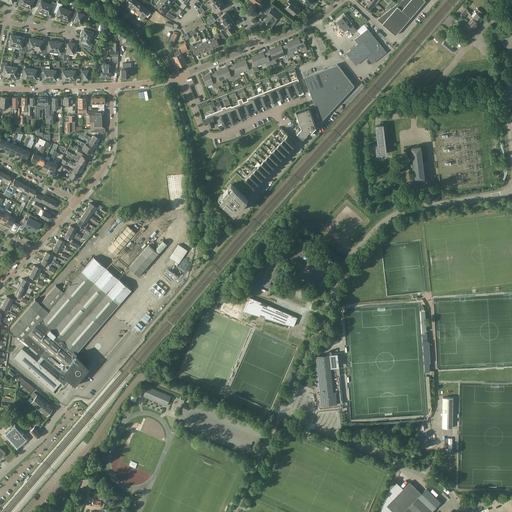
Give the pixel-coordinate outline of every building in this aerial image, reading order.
[(35,6),(37,0),(26,0),(24,7),(30,9),(32,5),(35,6)] [(43,12),(46,3),(42,1),(42,0),(37,0),(35,6),(38,7),(36,10),(43,12)] [(131,9),(137,1),(135,0),(131,0),(127,6),(131,9)] [(170,7),(170,6),(162,0),(159,0),(156,4),(160,7),(158,9),(164,14),(168,9),(165,7),(167,4),(170,7)] [(220,0),(213,6),(216,9),(214,11),(215,13),(225,6),(224,5),(222,3),(223,3),(220,0)] [(260,10),(265,4),(262,1),(263,0),(262,0),(250,0),(255,3),(254,5),(257,7),(260,10)] [(297,13),(300,9),(296,6),(298,3),(294,0),(288,0),(288,1),(291,3),(286,9),(293,15),(296,12),(297,13)] [(410,0),(409,1),(418,9),(425,1),(424,0),(410,0)] [(135,12),(141,5),(137,1),(131,9),(135,12)] [(397,6),(390,15),(403,27),(418,9),(409,1),(402,10),(397,6)] [(53,12),(56,4),(51,2),(50,4),(46,3),(43,12),(49,15),(51,11),(53,12)] [(61,18),(65,9),(61,7),(62,4),(57,2),(56,4),(53,12),(56,13),(55,16),(61,18)] [(276,22),(275,21),(280,15),(272,8),(274,6),(271,3),(266,10),(268,12),(267,14),(268,15),(264,20),(270,25),(272,27),(276,22)] [(139,15),(144,8),(141,5),(135,12),(139,15)] [(371,14),(374,11),(367,5),(365,8),(371,14)] [(72,17),(75,10),(70,8),(69,10),(65,9),(61,18),(67,21),(69,16),(72,17)] [(75,10),(72,17),(75,18),(73,21),(80,24),(84,14),(79,13),(81,10),(75,8),(75,10)] [(144,8),(139,15),(142,18),(141,19),(144,21),(147,17),(145,15),(148,11),(144,8)] [(223,23),(231,17),(229,14),(228,15),(226,12),(216,20),(218,21),(220,19),(223,23)] [(403,27),(390,15),(386,12),(377,19),(382,24),(395,35),(403,27)] [(473,17),(479,23),(483,18),(477,13),(473,17)] [(231,17),(223,23),(226,26),(223,29),(229,36),(235,31),(231,25),(235,23),(234,22),(232,20),(233,20),(231,17)] [(351,26),(343,17),(336,22),(344,31),(348,28),(352,33),(356,29),(352,24),(351,26)] [(475,27),(479,23),(473,17),(469,22),(475,27)] [(471,32),(475,27),(469,22),(465,27),(471,32)] [(372,64),(386,52),(368,29),(364,25),(357,30),(360,34),(355,39),(358,43),(346,53),(356,65),(366,57),(372,64)] [(81,35),(91,38),(92,34),(95,35),(96,29),(88,27),(87,30),(83,29),(81,35)] [(174,45),(179,34),(174,31),(169,43),(174,45)] [(511,63),(511,33),(500,40),(511,63)] [(211,39),(215,47),(219,45),(217,40),(220,39),(218,34),(215,35),(215,37),(211,39)] [(451,34),(446,39),(451,43),(456,38),(451,34)] [(15,46),(17,36),(10,35),(9,40),(6,40),(5,47),(8,48),(8,45),(15,46)] [(90,42),(91,38),(81,35),(79,41),(79,42),(79,44),(89,53),(92,43),(90,42)] [(24,51),(25,43),(23,42),(23,37),(17,36),(15,46),(19,47),(19,50),(24,51)] [(293,40),(297,50),(301,48),(302,53),(308,51),(305,44),(306,44),(304,37),(299,39),(299,38),(293,40)] [(34,49),(36,39),(29,38),(28,43),(25,43),(24,51),(26,51),(30,52),(30,49),(34,49)] [(44,54),(45,45),(42,45),(42,40),(36,39),(34,49),(38,50),(38,53),(44,54)] [(210,49),(215,47),(211,39),(208,40),(207,41),(210,49)] [(454,50),(449,46),(451,43),(446,39),(442,44),(451,53),(454,50)] [(293,51),(297,50),(293,40),(287,43),(288,44),(285,45),(290,58),(295,56),(293,51)] [(54,52),(55,42),(48,41),(48,46),(45,45),(44,54),(43,60),(46,60),(47,51),(54,52)] [(206,51),(210,49),(207,41),(202,42),(206,51)] [(63,54),(64,44),(61,44),(61,42),(55,42),(54,52),(60,53),(60,54),(63,54)] [(110,50),(110,57),(118,57),(118,51),(118,42),(113,42),(113,50),(110,50)] [(201,53),(206,51),(202,42),(198,44),(201,53)] [(64,44),(63,54),(63,61),(68,61),(69,53),(73,54),(74,43),(67,43),(67,44),(64,44)] [(183,53),(188,50),(185,44),(180,47),(183,53)] [(197,55),(201,53),(198,44),(193,46),(193,44),(190,46),(192,50),(194,49),(197,55)] [(290,58),(285,45),(282,47),(281,45),(275,48),(279,57),(283,55),(285,60),(290,58)] [(275,58),(279,57),(275,48),(269,50),(270,51),(267,52),(272,65),(277,63),(275,58)] [(269,66),(272,65),(267,52),(264,54),(263,52),(257,55),(261,64),(265,63),(267,67),(269,66)] [(178,67),(186,63),(181,53),(173,58),(178,67)] [(257,66),(261,64),(257,55),(251,57),(252,58),(249,60),(254,72),(259,70),(257,66)] [(254,72),(249,60),(246,61),(245,59),(239,62),(243,71),(247,70),(249,74),(254,72)] [(9,76),(11,66),(6,66),(7,63),(1,62),(0,68),(0,69),(3,70),(3,75),(9,76)] [(102,70),(100,70),(100,77),(110,77),(110,70),(109,70),(109,69),(110,69),(110,62),(108,62),(108,63),(102,62),(101,69),(102,69),(102,70)] [(239,73),(243,71),(239,62),(233,64),(234,65),(231,67),(236,79),(241,77),(239,73)] [(121,77),(129,77),(129,69),(130,69),(130,63),(122,63),(122,68),(121,68),(121,77)] [(336,76),(344,73),(337,64),(332,66),(336,76)] [(29,78),(30,68),(26,68),(24,65),(20,65),(20,66),(19,76),(22,76),(22,78),(29,78)] [(19,76),(20,66),(17,66),(17,67),(11,66),(9,76),(16,77),(16,75),(19,76)] [(39,76),(40,66),(34,66),(34,69),(30,68),(29,78),(36,79),(36,76),(39,76)] [(49,80),(49,70),(45,69),(45,66),(40,66),(39,76),(42,76),(42,79),(49,80)] [(338,80),(336,76),(332,66),(318,71),(324,85),(328,84),(330,88),(339,85),(338,80)] [(59,77),(59,67),(54,67),(53,70),(49,70),(49,80),(55,80),(56,77),(59,77)] [(68,80),(69,70),(64,70),(64,67),(59,67),(59,77),(62,77),(62,80),(68,80)] [(78,75),(78,68),(78,67),(73,67),(73,70),(69,70),(68,80),(75,80),(75,75),(78,75)] [(236,79),(231,67),(228,68),(228,67),(222,69),(225,78),(229,77),(231,81),(236,79)] [(78,68),(78,75),(81,75),(82,80),(88,80),(88,70),(81,70),(81,68),(78,68)] [(222,80),(225,78),(222,69),(216,71),(216,73),(213,74),(218,86),(223,84),(222,80)] [(309,91),(324,85),(318,71),(304,76),(309,91)] [(218,86),(213,74),(210,75),(210,74),(204,76),(205,80),(205,81),(207,86),(211,84),(213,88),(218,86)] [(339,85),(350,81),(347,77),(338,80),(339,85)] [(298,79),(289,82),(293,93),(296,91),(297,93),(298,93),(299,95),(303,94),(303,93),(298,79)] [(339,85),(344,97),(354,86),(350,81),(339,85)] [(289,82),(281,86),(285,96),(288,95),(289,96),(290,96),(293,95),(294,94),(293,93),(289,82)] [(332,93),(330,88),(328,84),(324,85),(309,91),(313,100),(322,97),(332,93)] [(336,105),(344,97),(339,85),(330,88),(332,93),(336,105)] [(285,96),(281,86),(272,89),(276,99),(279,98),(280,100),(282,99),(285,98),(286,98),(285,96)] [(272,89),(264,92),(268,102),(271,101),(272,103),(273,102),(273,103),(276,101),(277,101),(276,99),(272,89)] [(264,92),(256,95),(260,105),(262,104),(263,106),(265,106),(268,105),(268,104),(269,104),(268,102),(264,92)] [(328,113),(336,105),(332,93),(322,97),(328,113)] [(256,95),(247,99),(248,100),(251,109),(254,107),(255,110),(256,109),(260,108),(260,107),(260,105),(256,95)] [(0,100),(0,111),(2,112),(3,107),(8,107),(8,97),(0,97),(0,101),(0,100)] [(61,100),(61,105),(64,105),(72,105),(72,97),(64,97),(64,100),(61,100)] [(321,121),(328,113),(322,97),(313,100),(321,121)] [(61,109),(61,105),(61,98),(51,98),(52,109),(57,109),(61,109)] [(238,100),(240,104),(244,114),(246,113),(247,115),(249,114),(252,113),(253,112),(251,109),(248,100),(243,102),(242,99),(238,100)] [(240,104),(231,107),(235,117),(238,116),(239,118),(240,117),(244,116),(244,114),(240,104)] [(222,108),(222,109),(227,122),(230,121),(231,123),(232,122),(236,121),(236,120),(235,117),(231,107),(231,106),(226,108),(226,106),(222,108)] [(302,127),(297,132),(303,138),(310,131),(311,131),(316,126),(309,107),(296,111),(302,127)] [(104,132),(104,108),(98,108),(98,111),(86,111),(86,116),(86,124),(90,124),(90,129),(89,129),(87,131),(87,132),(104,132)] [(222,109),(214,113),(218,123),(219,125),(222,124),(223,126),(224,125),(227,124),(228,124),(227,122),(222,109)] [(214,113),(205,116),(206,118),(204,119),(204,120),(205,124),(205,123),(206,125),(208,124),(209,127),(215,125),(214,124),(218,123),(214,113)] [(74,122),(66,122),(67,131),(75,131),(74,122)] [(377,155),(387,154),(384,125),(376,126),(378,145),(376,145),(377,155)] [(84,137),(96,144),(99,138),(93,135),(92,138),(85,134),(87,132),(78,133),(84,137)] [(282,138),(284,139),(292,147),(296,142),(286,133),(282,138)] [(93,149),(96,144),(84,137),(83,139),(86,141),(85,144),(87,145),(93,149)] [(284,139),(280,143),(288,151),(292,147),(284,139)] [(9,150),(11,144),(6,141),(3,147),(9,150)] [(87,145),(85,144),(81,142),(80,145),(83,147),(82,149),(78,147),(77,150),(82,153),(83,150),(90,154),(93,149),(87,145)] [(280,143),(276,147),(284,155),(288,151),(280,143)] [(14,153),(17,146),(11,144),(9,150),(14,153)] [(20,155),(23,149),(17,146),(14,153),(20,155)] [(271,150),(272,151),(280,159),(284,155),(276,147),(274,146),(271,150)] [(424,177),(420,146),(412,147),(414,163),(411,163),(412,173),(415,172),(416,181),(423,180),(423,182),(427,181),(427,177),(424,177)] [(23,149),(20,155),(26,158),(29,152),(23,149)] [(272,151),(268,156),(276,163),(280,159),(272,151)] [(36,162),(39,156),(33,153),(30,160),(36,162)] [(73,154),(71,157),(72,157),(75,159),(78,161),(84,164),(87,159),(80,155),(80,156),(78,154),(76,156),(73,154)] [(42,165),(45,159),(39,156),(36,162),(42,165)] [(268,156),(264,160),(272,167),(276,163),(268,156)] [(48,168),(51,161),(45,159),(42,165),(48,168)] [(264,160),(260,164),(268,171),(272,167),(264,160)] [(51,161),(48,168),(54,170),(57,164),(51,161)] [(84,164),(78,161),(76,165),(73,163),(70,161),(69,162),(81,169),(84,164)] [(78,175),(81,169),(69,162),(68,164),(72,167),(71,168),(73,169),(72,171),(78,175)] [(260,164),(257,168),(265,176),(268,171),(260,164)] [(255,167),(251,171),(261,180),(265,176),(257,168),(255,167)] [(78,175),(72,171),(72,172),(70,170),(68,172),(71,174),(69,176),(75,180),(78,175)] [(251,171),(247,175),(257,184),(261,180),(251,171)] [(5,174),(2,179),(0,182),(0,185),(0,186),(2,183),(4,181),(7,182),(10,176),(5,174)] [(243,179),(238,174),(225,187),(228,189),(223,194),(222,194),(219,197),(220,197),(220,198),(235,212),(240,207),(241,207),(243,205),(248,199),(247,199),(251,195),(255,190),(253,188),(243,179)] [(247,175),(243,179),(253,188),(257,184),(247,175)] [(17,187),(20,182),(14,179),(10,187),(13,188),(13,189),(11,193),(13,194),(17,187)] [(20,182),(17,187),(20,189),(18,192),(20,193),(22,190),(25,185),(20,182)] [(18,197),(17,199),(20,201),(21,198),(21,197),(22,194),(25,196),(30,188),(25,185),(22,190),(20,193),(18,197)] [(35,190),(30,188),(24,200),(26,201),(29,194),(32,196),(35,190)] [(42,197),(37,194),(33,199),(39,203),(40,202),(52,208),(54,209),(56,205),(55,204),(56,201),(44,194),(42,197)] [(95,207),(90,203),(89,204),(89,205),(87,208),(92,212),(95,214),(97,212),(97,211),(94,209),(95,207)] [(105,213),(107,210),(97,204),(96,207),(105,213)] [(89,217),(92,212),(87,208),(84,213),(89,217)] [(47,220),(50,214),(43,210),(40,216),(47,220)] [(6,222),(9,215),(4,212),(0,219),(6,222)] [(9,215),(6,222),(11,225),(15,219),(15,218),(17,214),(14,213),(12,217),(9,215)] [(92,218),(89,217),(84,213),(80,218),(87,222),(89,219),(91,220),(92,218)] [(40,223),(28,217),(26,220),(24,219),(19,227),(25,231),(27,227),(35,231),(40,223)] [(77,223),(82,227),(84,228),(85,227),(88,223),(87,222),(80,218),(79,220),(77,223)] [(70,225),(67,231),(80,237),(81,235),(74,232),(76,228),(70,225)] [(116,255),(135,233),(128,226),(108,248),(116,255)] [(67,231),(65,236),(70,239),(72,236),(79,240),(80,237),(67,231)] [(214,248),(218,244),(215,242),(221,235),(217,231),(207,243),(214,248)] [(58,239),(55,244),(61,247),(64,248),(65,246),(62,244),(64,241),(58,239)] [(167,244),(163,240),(155,249),(159,253),(167,244)] [(305,254),(308,247),(295,241),(292,248),(292,249),(290,253),(287,260),(300,266),(303,259),(302,258),(304,254),(305,254)] [(58,252),(61,247),(55,244),(53,249),(58,252)] [(183,258),(188,249),(178,244),(173,253),(183,258)] [(139,275),(158,253),(149,245),(130,267),(139,275)] [(46,252),(44,257),(49,260),(52,261),(56,263),(57,264),(58,261),(55,260),(56,257),(52,255),(46,252)] [(266,255),(251,291),(257,293),(260,284),(269,288),(279,260),(266,255)] [(75,353),(131,290),(93,257),(63,291),(55,285),(39,303),(35,299),(9,328),(22,339),(41,356),(44,358),(74,384),(88,367),(75,353)] [(50,264),(52,261),(44,257),(41,263),(47,265),(47,266),(49,263),(50,264)] [(32,271),(44,277),(45,275),(39,272),(41,269),(40,269),(40,268),(34,265),(32,271)] [(43,279),(44,277),(32,271),(29,276),(36,280),(38,276),(43,279)] [(160,274),(168,284),(172,281),(164,271),(160,274)] [(20,284),(28,288),(29,286),(28,285),(29,282),(22,278),(20,284)] [(244,281),(240,292),(243,293),(245,293),(249,283),(244,281)] [(18,286),(17,289),(25,293),(28,288),(25,287),(20,284),(19,283),(17,286),(18,286)] [(161,296),(167,288),(161,283),(154,291),(161,296)] [(24,296),(25,293),(17,289),(14,294),(20,297),(21,294),(24,296)] [(4,302),(9,305),(10,303),(12,303),(14,300),(6,296),(4,302)] [(297,318),(250,297),(244,311),(259,316),(259,317),(263,319),(264,317),(293,326),(297,318)] [(12,306),(9,305),(4,302),(1,307),(9,311),(12,306)] [(142,308),(147,312),(152,306),(148,302),(142,308)] [(427,333),(422,333),(425,373),(430,372),(430,371),(432,371),(429,336),(428,336),(427,333)] [(55,393),(63,384),(39,363),(36,361),(22,349),(14,358),(55,393)] [(316,356),(321,399),(321,406),(323,405),(340,403),(341,403),(335,354),(316,356)] [(19,376),(17,381),(23,386),(23,387),(30,393),(34,388),(27,383),(27,382),(19,376)] [(166,406),(170,396),(148,387),(144,396),(166,406)] [(33,399),(48,412),(52,407),(37,395),(33,399)] [(452,428),(453,397),(443,397),(442,428),(452,428)] [(48,412),(33,399),(30,402),(39,410),(46,415),(48,412)] [(16,448),(26,440),(24,438),(26,436),(14,422),(3,432),(16,448)] [(27,425),(25,426),(29,431),(35,438),(41,434),(43,431),(39,427),(36,426),(35,428),(34,426),(32,428),(29,425),(28,426),(27,425)] [(379,511),(431,511),(441,502),(426,489),(422,494),(410,483),(400,493),(391,486),(379,511)] [(104,504),(105,497),(99,497),(98,499),(93,499),(92,505),(100,507),(101,504),(104,504)]
